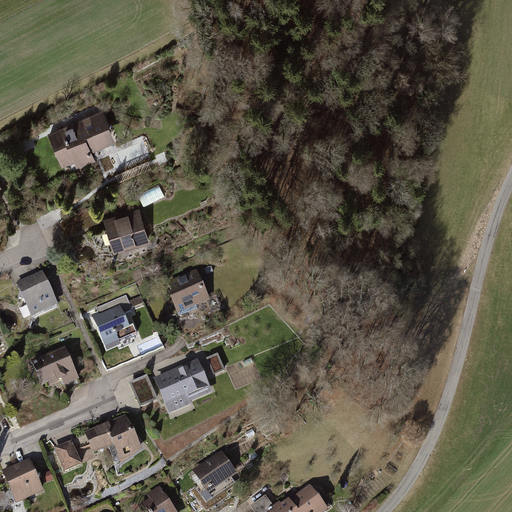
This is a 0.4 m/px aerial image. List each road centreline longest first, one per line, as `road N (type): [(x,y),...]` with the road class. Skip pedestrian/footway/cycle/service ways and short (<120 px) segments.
road 1 (tertiary): [(511,179),(428,452),(383,511)]
road 2 (residential): [(0,446),(114,397)]
